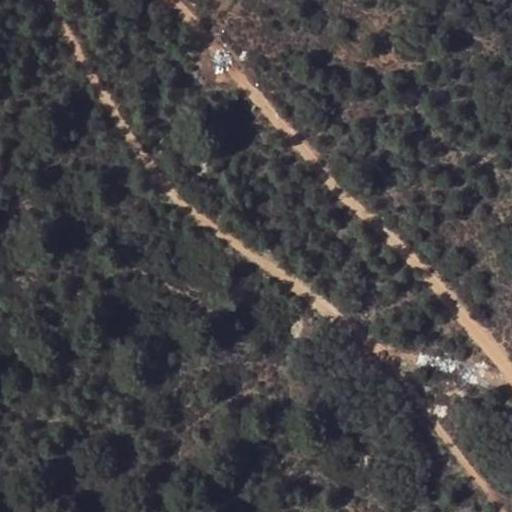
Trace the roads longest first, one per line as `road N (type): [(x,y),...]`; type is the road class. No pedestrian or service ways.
road 1 (track): [(49,0),(117,120),(164,182),(224,239),(383,361),(501,511)]
road 2 (track): [(155,0),(511,369)]
